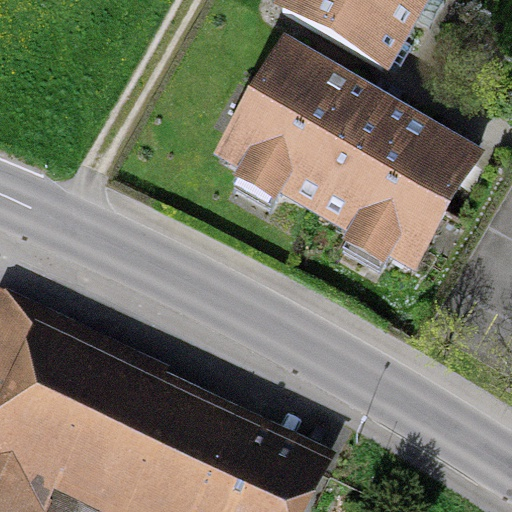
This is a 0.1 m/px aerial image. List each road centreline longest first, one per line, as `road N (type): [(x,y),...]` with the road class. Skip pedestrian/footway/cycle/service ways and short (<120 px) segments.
road 1 (tertiary): [(511,466),(313,343),(0,195)]
road 2 (track): [(64,219),(188,0)]
